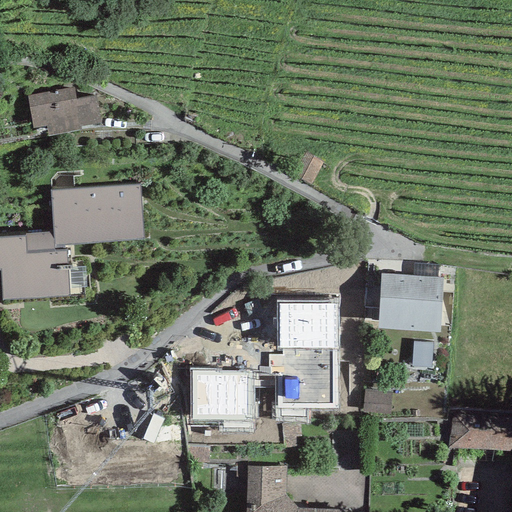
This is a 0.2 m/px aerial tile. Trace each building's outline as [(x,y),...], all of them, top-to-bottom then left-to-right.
[(100,123),(95,96),(76,99),(74,88),(27,96),(33,128),(46,127),(47,136),(81,130),(81,126),(100,123)] [(25,235),(0,237),(0,269),(1,270),(2,300),(69,296),(69,289),(67,268),(66,250),(64,250),(64,244),(142,239),(139,185),(50,191),(52,232),(25,234),(25,235)] [(413,264),(413,276),(437,277),(438,265),(413,264)] [(85,266),(67,268),(69,289),(87,287),(85,266)] [(413,276),(380,274),(378,328),(441,332),(443,278),(437,277),(413,276)] [(276,302),(277,349),(282,348),(337,348),(337,301),(276,302)] [(432,343),(413,342),(412,367),(431,368),(432,343)] [(337,408),(337,348),(282,348),(282,355),(268,355),(269,366),(269,375),(275,375),(275,388),(274,408),(337,408)] [(258,371),(253,371),(253,388),(275,388),(275,375),(269,375),(269,366),(258,366),(258,371)] [(190,370),(190,419),(252,420),(253,388),(253,371),(190,370)] [(392,392),(365,390),(362,413),(390,415),(392,392)] [(511,418),(454,412),(449,449),(510,451),(511,449),(511,418)] [(245,511),(350,511),(351,510),(298,508),(285,494),(286,467),(247,466),(245,511)]
